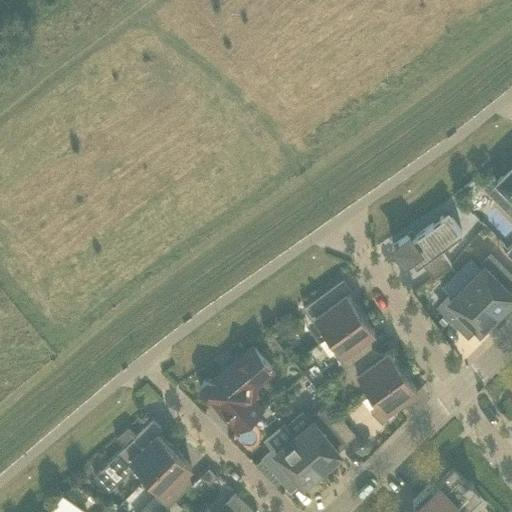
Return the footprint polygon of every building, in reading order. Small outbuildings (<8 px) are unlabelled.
[(511,156),(508,157),(504,159),(501,163),(501,169),(503,173),(498,179),(493,175),(483,186),(511,215),(511,156)] [(439,247),(462,231),(448,211),(412,238),(409,233),(393,244),(405,259),(410,255),(416,264),(421,261),(433,277),(451,263),(439,247)] [(511,292),(511,291),(511,290),(511,275),(491,254),(481,263),(484,266),(467,282),(497,311),(511,296),(511,292)] [(303,306),(312,318),(315,316),(329,334),(363,309),(352,300),(346,292),(351,289),(343,277),(303,306)] [(449,296),(439,305),(468,334),(476,325),(480,328),(497,311),(467,282),(451,298),(449,296)] [(345,367),(372,347),(365,338),(374,331),(368,322),(363,309),(329,334),(336,343),(334,352),(345,367)] [(438,320),(443,325),(450,318),(445,313),(438,320)] [(205,395),(207,395),(215,396),(241,427),(260,411),(250,399),(252,382),(272,365),(256,346),(215,380),(213,379),(212,379),(211,378),(208,378),(206,378),(205,379),(204,380),(203,381),(201,382),(201,384),(200,385),(200,386),(200,388),(200,390),(201,390),(202,392),(203,394),(205,395)] [(379,357),(372,347),(345,367),(356,382),(365,383),(371,391),(371,392),(405,367),(394,358),(388,350),(379,357)] [(367,406),(371,410),(382,422),(408,397),(407,395),(417,388),(411,380),(405,367),(371,392),(371,391),(362,399),(367,406)] [(327,404),(320,410),(331,422),(338,416),(327,404)] [(330,463),(331,459),(340,452),(337,449),(346,441),(331,422),(320,410),(310,418),(312,421),(294,435),(324,471),(327,467),(330,463)] [(331,422),(346,441),(355,433),(340,414),(338,416),(331,422)] [(135,463),(147,476),(177,446),(165,439),(158,432),(162,427),(152,417),(136,433),(124,445),(107,463),(121,477),(135,463)] [(263,438),(273,449),(264,456),(284,479),(290,487),(305,475),(308,478),(311,476),(315,475),(319,473),(324,471),(294,435),(283,422),(263,438)] [(129,426),(116,436),(124,445),(136,433),(129,426)] [(177,446),(147,476),(155,484),(154,492),(168,506),(191,483),(183,474),(192,466),(184,458),(177,446)] [(277,485),(284,479),(264,456),(256,463),(277,485)] [(430,482),(421,491),(413,499),(416,503),(407,511),(464,511),(463,510),(480,493),(454,466),(434,486),(430,482)] [(217,475),(209,467),(200,475),(209,484),(217,475)] [(215,511),(257,511),(234,491),(215,511)] [(84,511),(63,495),(50,511),(84,511)] [(107,503),(114,508),(118,503),(111,498),(107,503)]
